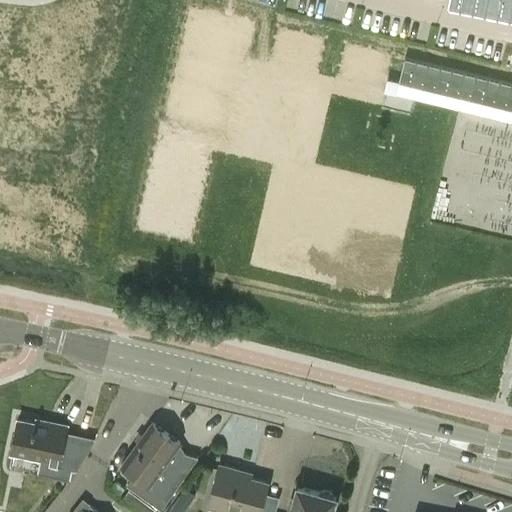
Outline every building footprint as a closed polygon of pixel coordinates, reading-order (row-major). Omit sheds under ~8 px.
[(511,0),(461,0),(511,10),(511,0)] [(238,137),(262,16),(192,2),(168,124),(238,137)] [(441,66),(405,57),(399,81),(435,90),(441,66)] [(477,75),(441,66),(435,90),(471,99),(477,75)] [(511,85),(511,83),(477,75),(471,99),(507,107),(511,85)] [(134,231),(198,244),(217,150),(169,140),(159,187),(144,184),(134,231)] [(3,234),(62,244),(69,208),(10,198),(3,234)] [(19,418),(12,453),(41,459),(39,472),(71,478),(73,468),(77,469),(96,437),(67,431),(69,424),(37,418),(36,422),(19,418)] [(185,457),(173,454),(181,443),(153,423),(122,466),(135,475),(127,485),(142,496),(161,510),(198,456),(187,454),(185,457)] [(220,464),(209,505),(234,511),(260,511),(268,482),(239,474),(240,470),(220,464)] [(125,487),(116,480),(110,487),(119,495),(125,487)] [(291,511),(332,511),(336,497),(298,486),(291,511)] [(195,495),(186,488),(179,498),(188,505),(195,495)] [(160,511),(129,489),(122,499),(140,511),(160,511)] [(97,511),(98,511),(90,505),(82,499),(71,511),(97,511)]
